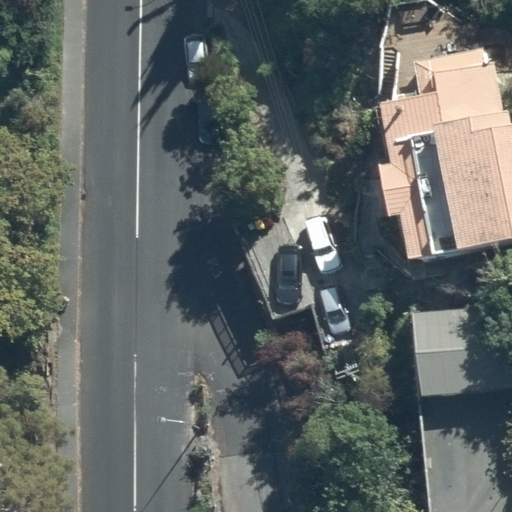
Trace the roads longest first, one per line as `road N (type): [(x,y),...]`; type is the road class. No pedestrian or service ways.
road 1 (residential): [(261,511),(238,403),(139,133)]
road 2 (secondary): [(138,511),(139,133)]
road 3 (secondary): [(139,133),(143,0)]
